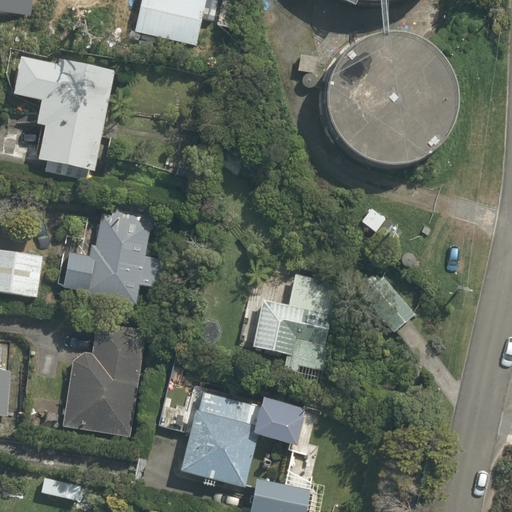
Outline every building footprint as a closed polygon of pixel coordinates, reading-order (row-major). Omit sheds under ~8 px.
[(27,0),(0,0),(0,20),(25,23),(27,0)] [(206,0),(143,0),(136,35),(197,48),(206,0)] [(380,169),(396,171),(412,168),(427,162),(440,153),(451,141),(458,126),(462,110),(461,94),(457,79),(449,65),(438,53),(425,44),(410,39),(393,37),(377,39),(363,45),(349,55),(339,67),(332,81),(328,97),(329,113),(333,129),(341,143),(352,155),(365,164),(380,169)] [(7,100),(36,104),(32,131),(42,133),(37,171),(97,179),(112,73),(13,59),(7,100)] [(388,220),(371,207),(357,224),(374,238),(388,220)] [(92,256),(61,253),(57,293),(78,295),(77,306),(138,313),(140,290),(169,293),(173,259),(151,257),(156,214),(97,208),(92,256)] [(0,292),(39,298),(45,253),(0,247),(0,292)] [(287,355),(283,375),(301,378),(302,372),(322,375),(337,282),(292,274),(287,303),(258,298),(250,349),(287,355)] [(416,316),(385,280),(361,301),(393,336),(416,316)] [(140,331),(69,324),(59,435),(130,441),(140,331)] [(0,416),(3,417),(8,350),(0,349),(0,416)] [(181,479),(247,494),(258,444),(299,453),(308,412),(261,401),(256,426),(245,423),(251,395),(203,384),(181,479)] [(81,481),(38,476),(36,497),(79,502),(81,481)] [(303,511),(308,490),(254,481),(248,511),(303,511)]
